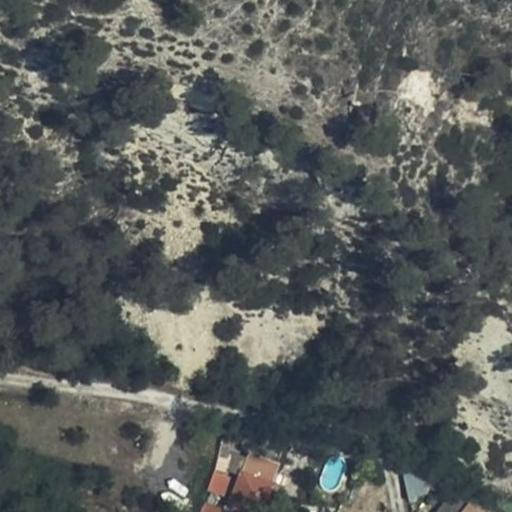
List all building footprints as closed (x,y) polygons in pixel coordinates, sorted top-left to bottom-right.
[(240,475),(270,486),(276,468),(248,456),(240,475)] [(401,464),(410,507),(433,481),(401,464)] [(220,494),(226,478),(215,474),(208,489),(212,491),(210,497),(216,499),(218,494),(220,494)] [(264,511),(274,488),(270,486),(240,475),(227,507),(239,511),(264,511)] [(448,500),(456,491),(440,477),(432,487),(448,500)] [(464,511),(468,507),(469,508),(471,504),(456,491),(448,500),(438,511),(464,511)]
